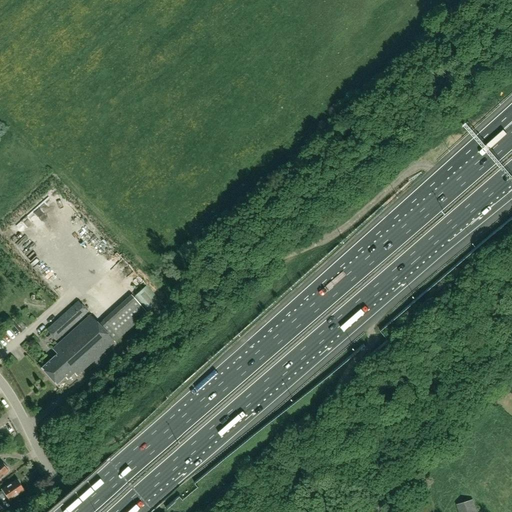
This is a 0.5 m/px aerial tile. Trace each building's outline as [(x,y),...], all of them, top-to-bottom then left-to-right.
[(146,286),(134,297),(148,312),(159,301),(146,286)] [(98,324),(114,343),(119,339),(147,313),(131,295),(103,320),(98,324)] [(74,325),(85,316),(75,304),(64,314),(74,325)] [(76,376),(114,343),(98,324),(90,315),(52,349),(56,354),(40,369),(55,386),(64,377),(67,380),(74,373),(76,376)] [(69,330),(59,318),(52,324),(63,336),(69,330)] [(0,492),(0,511),(1,511),(6,509),(3,505),(9,500),(9,501),(24,490),(17,479),(2,490),(2,491),(0,492)] [(474,511),(471,501),(458,505),(460,511),(474,511)]
